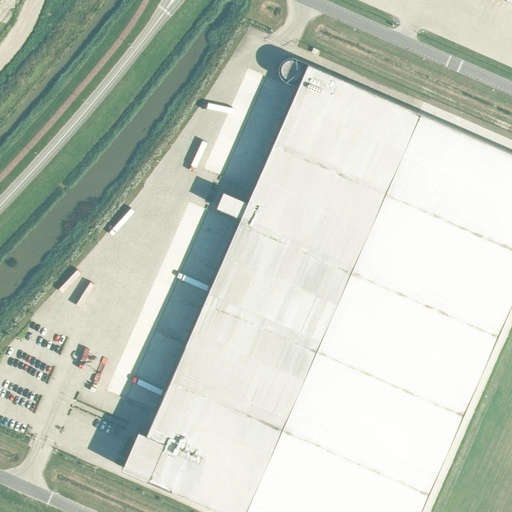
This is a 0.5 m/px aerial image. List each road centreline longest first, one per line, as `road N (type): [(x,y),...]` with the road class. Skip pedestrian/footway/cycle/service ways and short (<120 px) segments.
road 1 (unclassified): [(167,7),(0,205)]
road 2 (unclassified): [(311,0),(511,87)]
